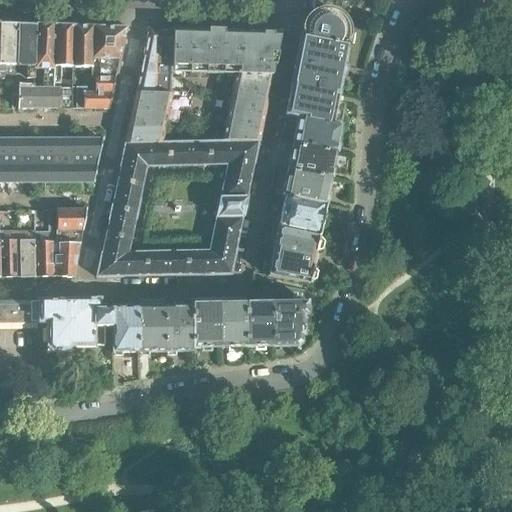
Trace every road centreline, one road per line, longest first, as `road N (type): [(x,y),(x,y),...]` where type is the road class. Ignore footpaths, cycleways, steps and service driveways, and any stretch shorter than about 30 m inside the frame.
road 1 (residential): [(413,0),(378,103),(350,306),(312,371),(78,416),(0,405)]
road 2 (residential): [(298,0),(244,285),(80,287)]
road 3 (residential): [(115,119),(140,0)]
